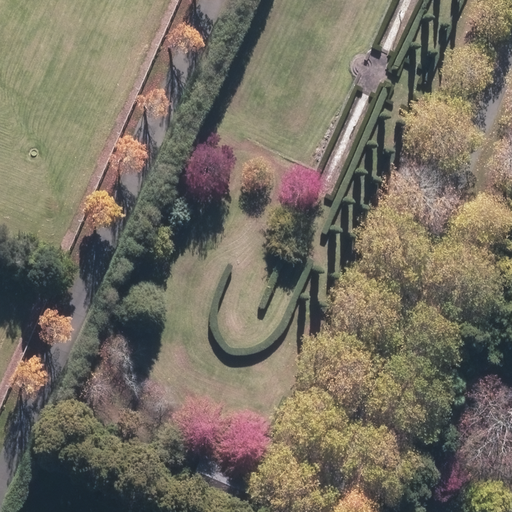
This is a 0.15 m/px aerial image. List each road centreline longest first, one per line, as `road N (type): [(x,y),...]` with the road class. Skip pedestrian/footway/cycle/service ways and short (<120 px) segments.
road 1 (track): [(0,489),(207,0)]
road 2 (track): [(320,511),(511,75)]
